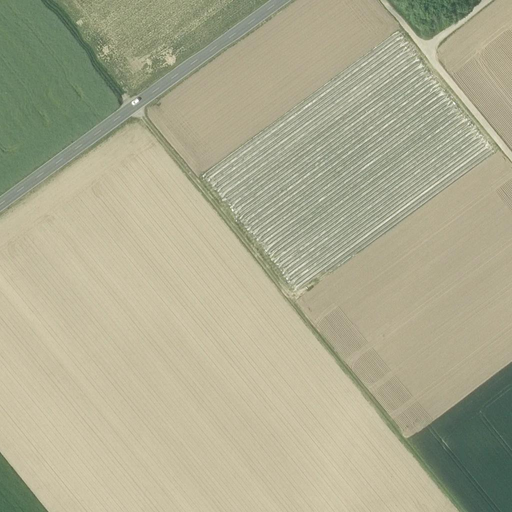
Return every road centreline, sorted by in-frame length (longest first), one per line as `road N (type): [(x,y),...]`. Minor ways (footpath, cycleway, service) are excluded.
road 1 (track): [(132,109),(463,511)]
road 2 (secondary): [(280,0),(0,205)]
road 3 (track): [(511,157),(423,49)]
road 4 (track): [(135,107),(46,0)]
